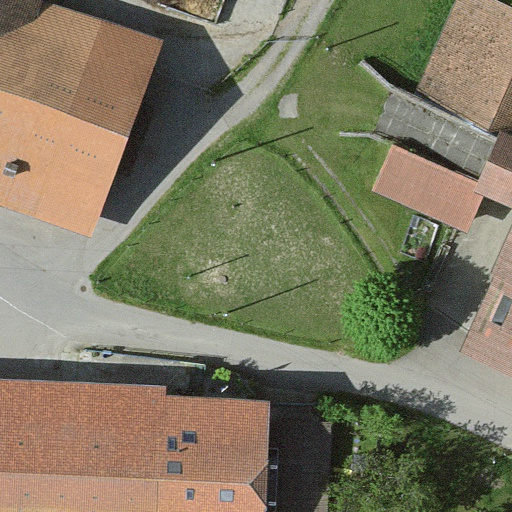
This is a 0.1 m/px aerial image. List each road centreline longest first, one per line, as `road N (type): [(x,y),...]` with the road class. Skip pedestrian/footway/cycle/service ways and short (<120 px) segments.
road 1 (unclassified): [(511,433),(370,381),(45,297)]
road 2 (residential): [(315,0),(261,79),(45,297)]
